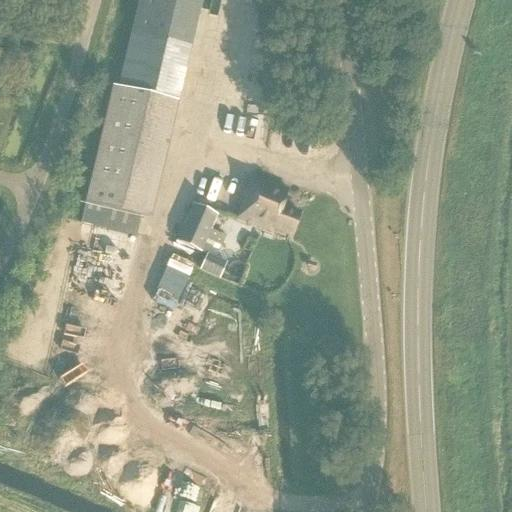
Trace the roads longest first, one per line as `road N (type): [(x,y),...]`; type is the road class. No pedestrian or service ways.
road 1 (primary): [(429,511),(415,322),(418,220),(461,0)]
road 2 (tertiary): [(365,511),(376,405),(341,0)]
road 3 (unclassified): [(0,242),(91,0)]
